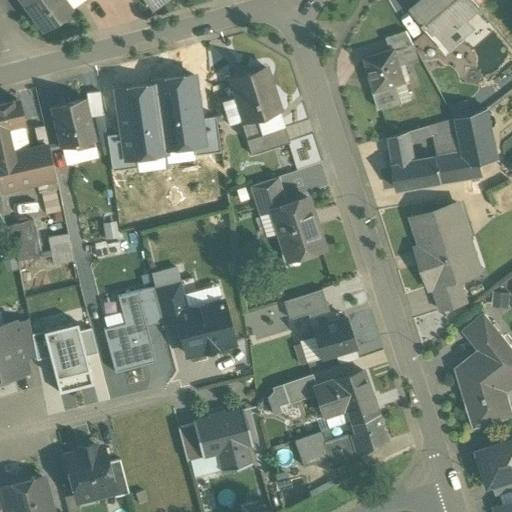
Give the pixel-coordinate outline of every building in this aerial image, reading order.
[(87,0),(34,0),(25,7),(44,33),(46,32),(49,33),(55,29),(55,25),(72,12),(88,0),(87,0)] [(145,0),(151,9),(163,0),(165,0),(167,2),(169,0),(145,0)] [(469,0),(424,0),(410,13),(422,27),(421,28),(424,32),(425,31),(445,54),(473,30),(465,21),(478,10),(469,0)] [(404,33),(386,39),(391,52),(394,51),(395,52),(410,47),(412,46),(404,33)] [(391,52),(364,61),(370,79),(368,80),(379,112),(402,104),(396,86),(405,83),(400,68),(415,63),(410,47),(395,52),(394,51),(391,52)] [(266,70),(231,81),(243,120),(243,122),(256,118),(278,111),(266,70)] [(155,83),(155,85),(156,88),(165,151),(193,147),(204,145),(201,121),(195,78),(155,83)] [(165,151),(156,88),(116,93),(122,136),(126,161),(137,160),(165,156),(165,151)] [(100,95),(87,97),(90,120),(103,118),(100,95)] [(84,102),(52,110),(62,151),(94,143),(84,102)] [(29,154),(13,157),(8,132),(23,128),(18,103),(0,107),(0,185),(2,192),(37,184),(56,179),(49,149),(39,151),(29,154)] [(439,159),(436,159),(441,184),(483,177),(480,165),(497,161),(486,110),(455,119),(458,134),(463,154),(439,159)] [(278,111),(256,118),(261,135),(283,129),(278,111)] [(256,118),(243,122),(243,120),(239,121),(246,142),(261,137),(261,135),(256,118)] [(195,158),(221,155),(216,119),(201,121),(204,145),(193,147),(195,158)] [(455,119),(431,126),(435,139),(439,140),(458,134),(455,119)] [(428,127),(408,133),(409,143),(431,136),(428,127)] [(23,128),(8,132),(13,157),(29,154),(23,128)] [(45,129),(35,131),(39,151),(49,149),(45,129)] [(283,129),(261,135),(261,137),(246,142),(250,156),(288,145),(283,129)] [(408,133),(388,139),(391,153),(410,147),(409,143),(408,133)] [(458,134),(439,140),(435,139),(439,159),(463,154),(458,134)] [(108,138),(113,175),(139,171),(137,160),(126,161),(122,136),(108,138)] [(410,147),(391,153),(393,167),(403,165),(413,163),(410,147)] [(413,163),(403,165),(393,167),(397,192),(441,184),(436,159),(413,163)] [(56,179),(37,184),(43,212),(62,208),(56,179)] [(278,179),(248,189),(258,219),(270,215),(269,213),(287,208),(278,179)] [(287,208),(269,213),(270,215),(283,255),(298,251),(300,258),(323,250),(308,201),(287,208)] [(457,206),(412,220),(412,221),(415,220),(429,262),(421,264),(429,288),(432,287),(457,279),(476,273),(476,271),(470,273),(461,245),(467,243),(455,208),(458,207),(457,206)] [(33,239),(29,224),(27,224),(26,221),(18,223),(19,227),(12,229),(19,264),(41,259),(36,238),(33,239)] [(69,238),(49,242),(53,266),(73,262),(69,238)] [(118,244),(95,249),(98,261),(121,256),(118,244)] [(457,279),(432,287),(440,313),(466,304),(457,279)] [(181,284),(155,290),(163,323),(163,325),(178,322),(177,315),(188,312),(181,284)] [(138,292),(147,327),(163,323),(155,290),(154,288),(138,292)] [(322,291),(284,303),(290,322),(308,317),(328,311),(322,291)] [(104,329),(116,374),(157,363),(147,327),(138,292),(118,297),(125,324),(104,329)] [(508,296),(495,295),(494,308),(508,309),(508,296)] [(234,347),(223,304),(188,312),(177,315),(178,322),(187,358),(206,354),(206,356),(217,354),(217,351),(234,347)] [(328,311),(308,317),(315,339),(300,344),(307,365),(337,356),(354,350),(355,350),(346,321),(336,324),(333,316),(330,317),(328,311)] [(500,336),(484,316),(464,332),(480,352),(500,336)] [(15,326),(14,327),(23,362),(24,362),(36,358),(32,338),(29,323),(15,326)] [(14,325),(0,328),(0,380),(27,374),(24,362),(23,362),(14,327),(15,326),(14,325)] [(87,360),(80,334),(77,326),(44,335),(51,361),(60,397),(94,388),(87,360)] [(87,360),(98,357),(91,331),(80,334),(87,360)] [(51,361),(44,335),(32,338),(36,358),(38,364),(51,361)] [(480,352),(472,359),(474,362),(462,371),(461,375),(462,379),(465,381),(469,382),(471,389),(463,392),(475,428),(511,416),(504,390),(497,392),(496,387),(511,373),(511,350),(500,336),(480,352)] [(354,350),(337,356),(341,367),(357,361),(354,350)] [(316,389),(315,389),(317,396),(325,417),(348,409),(354,425),(378,417),(363,373),(316,389)] [(312,376),(283,386),(289,405),(317,396),(315,389),(316,389),(312,376)] [(283,386),(273,389),(280,408),(289,405),(283,386)] [(243,411),(194,424),(195,427),(203,460),(204,461),(219,457),(224,474),(252,466),(247,449),(253,447),(243,411)] [(378,417),(354,425),(357,434),(351,436),(357,453),(358,452),(387,443),(378,417)] [(203,460),(195,427),(178,431),(187,464),(203,460)] [(511,429),(493,435),(497,447),(511,442),(511,429)] [(322,433),(295,442),(304,469),(330,460),(325,445),(325,444),(322,433)] [(325,444),(325,445),(330,460),(333,470),(361,461),(358,452),(357,453),(351,436),(325,444)] [(511,442),(497,447),(477,453),(488,487),(492,486),(511,479),(511,442)] [(96,451),(95,447),(77,452),(78,456),(69,459),(67,463),(77,504),(114,494),(115,494),(108,465),(104,453),(100,451),(96,451)] [(120,462),(108,465),(115,494),(114,494),(115,500),(129,497),(120,462)] [(287,479),(275,483),(281,505),(293,502),(287,479)] [(511,479),(492,486),(495,498),(511,492),(511,479)] [(51,511),(43,481),(26,485),(24,490),(16,492),(12,489),(9,490),(15,511),(51,511)] [(15,511),(9,490),(0,492),(0,507),(1,511),(15,511)]
